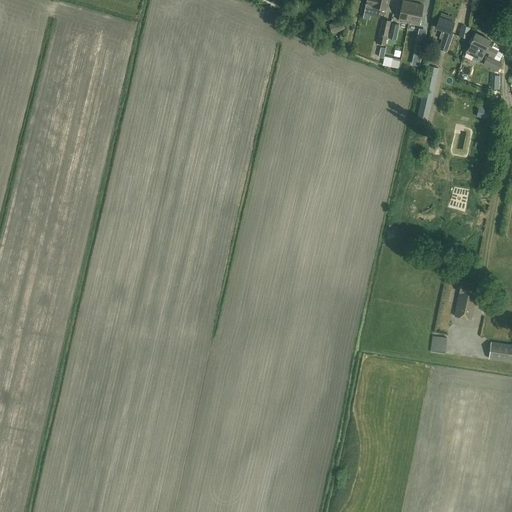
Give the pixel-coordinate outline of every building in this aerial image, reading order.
[(389,0),(366,0),(366,4),(372,5),(372,6),(382,8),(380,13),(385,15),(387,9),(389,0)] [(409,22),(413,3),(402,0),(398,20),(409,22)] [(413,3),(409,22),(419,25),(419,24),(421,25),(419,34),(423,34),(426,17),(421,16),(424,5),(413,3)] [(454,22),(439,17),(436,27),(442,30),(440,36),(443,37),(439,49),(446,51),(453,33),(450,32),(454,22)] [(332,34),(345,28),(341,19),(328,24),(332,34)] [(382,19),(379,35),(377,44),(381,44),(379,57),(383,58),(386,45),(385,45),(386,42),(387,37),(391,21),(382,19)] [(389,38),(395,39),(399,25),(392,23),(389,38)] [(489,53),(487,57),(485,61),(496,66),(497,65),(492,63),(498,51),(488,46),(490,41),(475,33),(465,52),(481,60),(485,51),(489,53)] [(384,57),(382,65),(398,68),(400,60),(384,57)] [(436,84),(439,68),(428,66),(416,119),(428,121),(430,114),(431,108),(435,90),(436,84)] [(479,90),(477,97),(486,100),(488,93),(479,90)] [(479,117),(490,119),(492,107),(482,105),(479,117)] [(476,296),(479,285),(461,282),(459,292),(454,316),(471,319),(476,296)] [(445,353),(447,338),(432,336),(430,352),(445,353)] [(511,361),(511,345),(490,342),(488,358),(511,361)]
